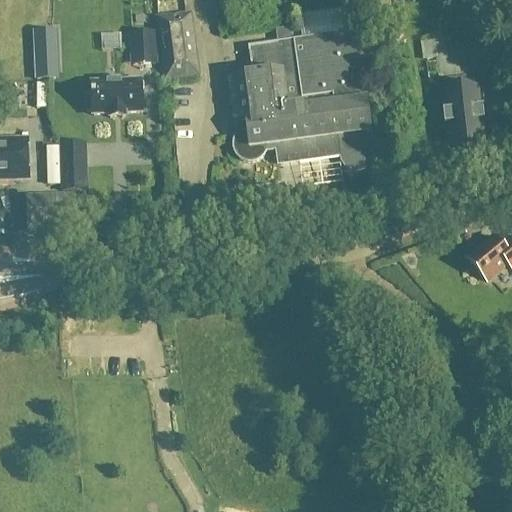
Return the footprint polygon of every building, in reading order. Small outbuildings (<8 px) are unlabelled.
[(277,42),(247,46),(250,74),(228,77),(233,117),(238,116),(239,123),(234,124),(235,134),(233,138),(232,143),(232,147),(233,152),(235,156),(238,159),(242,161),(247,162),(251,162),(255,161),(259,159),(262,155),(265,151),(276,150),(276,156),(338,148),(339,157),(341,162),(344,167),(348,170),(353,172),(358,172),(364,170),(368,167),(371,163),(373,158),(373,152),(372,144),(361,62),(375,60),(370,31),(358,33),(357,32),(354,33),(351,8),(299,15),(300,27),(302,40),(293,41),(291,28),(275,30),(277,42)] [(157,20),(166,78),(197,74),(189,16),(157,20)] [(35,32),(36,57),(53,56),(52,31),(35,32)] [(132,66),(140,66),(156,65),(155,33),(131,34),(131,50),(132,66)] [(448,57),(435,59),(438,79),(478,74),(475,54),(466,45),(447,47),(448,57)] [(444,94),(449,139),(457,144),(484,141),(479,100),(482,100),(478,76),(477,76),(465,78),(466,91),(444,94)] [(125,114),(142,114),(141,82),(118,83),(118,78),(101,79),(102,83),(91,84),(91,95),(87,95),(87,112),(92,112),(92,116),(109,115),(110,119),(125,118),(125,114)] [(7,99),(8,108),(31,107),(31,98),(7,99)] [(0,181),(29,181),(27,139),(0,139),(0,181)] [(85,143),(61,144),(62,192),(86,191),(85,143)] [(26,197),(27,233),(76,232),(75,196),(26,197)] [(82,198),(82,215),(95,214),(94,197),(82,198)] [(501,247),(493,236),(467,259),(487,283),(508,265),(511,269),(511,241),(510,239),(501,247)] [(353,479),(366,488),(372,481),(359,471),(353,479)]
